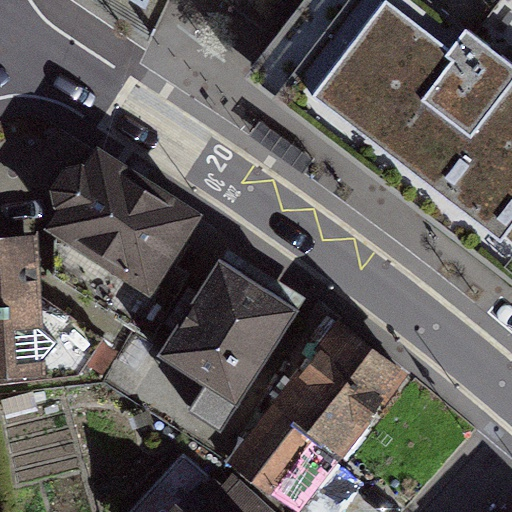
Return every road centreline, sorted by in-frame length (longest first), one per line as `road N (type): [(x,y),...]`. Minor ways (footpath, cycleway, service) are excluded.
road 1 (residential): [(511,393),(362,272),(115,103)]
road 2 (residential): [(115,103),(0,29)]
